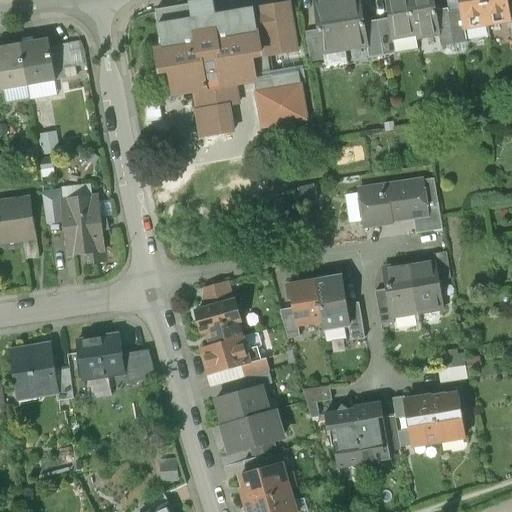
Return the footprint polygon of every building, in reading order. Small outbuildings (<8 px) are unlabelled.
[(288,2),(260,7),(254,8),(215,14),(214,10),(214,7),(213,2),(212,0),(204,0),(189,3),(190,4),(192,18),(179,20),(177,6),(155,10),(157,24),(162,48),(156,49),(159,71),(169,69),(174,95),(179,94),(195,91),(198,108),(196,108),(202,138),(233,133),(230,116),(228,106),(238,105),(235,85),(255,81),(257,81),(253,63),(252,56),(261,54),(268,53),(269,57),(273,56),(297,52),(288,2)] [(337,0),(327,0),(314,2),(318,30),(322,53),(324,53),(345,49),(337,0)] [(360,0),(337,0),(345,49),(367,46),(368,45),(364,22),(360,0)] [(410,0),(386,0),(389,18),(393,38),(416,34),(410,0)] [(434,0),(410,0),(416,34),(417,37),(439,34),(440,34),(436,11),(434,0)] [(483,0),(459,0),(461,10),(464,28),(465,28),(488,24),(483,0)] [(507,0),(483,0),(488,24),(510,21),(511,21),(508,2),(507,0)] [(190,4),(177,6),(179,20),(192,18),(190,4)] [(448,9),(436,11),(440,34),(439,34),(441,46),(454,44),(449,12),(448,9)] [(461,10),(449,12),(454,44),(467,42),(465,28),(464,28),(461,10)] [(389,18),(377,20),(381,44),(394,42),(393,38),(389,18)] [(377,20),(364,22),(368,45),(367,46),(369,58),(370,58),(383,56),(381,44),(377,20)] [(318,30),(305,32),(308,50),(311,62),(323,60),(325,59),(324,53),(322,53),(318,30)] [(48,39),(21,44),(28,86),(56,81),(48,39)] [(69,43),(55,46),(60,69),(73,66),(69,43)] [(21,44),(0,47),(0,90),(0,91),(28,86),(21,44)] [(367,46),(345,49),(348,65),(371,61),(370,58),(369,58),(367,46)] [(345,49),(324,53),(325,59),(323,60),(325,69),(348,65),(345,49)] [(255,81),(256,87),(271,85),(270,80),(270,77),(271,77),(269,57),(268,53),(261,54),(252,56),(253,63),(257,81),(255,81)] [(271,77),(270,77),(270,80),(271,85),(256,87),(263,128),(307,120),(299,72),(271,77)] [(159,96),(146,98),(148,113),(161,111),(159,96)] [(422,180),(359,190),(365,227),(394,223),(394,221),(414,218),(428,216),(427,209),(422,180)] [(63,192),(45,195),(48,224),(64,222),(62,202),(65,202),(63,192)] [(31,198),(0,202),(0,242),(24,239),(37,237),(31,198)] [(65,202),(62,202),(64,222),(68,254),(87,251),(88,263),(104,261),(103,250),(104,249),(98,198),(65,202)] [(279,203),(282,233),(291,232),(288,202),(279,203)] [(428,216),(414,218),(416,234),(443,230),(439,207),(427,209),(428,216)] [(37,237),(24,239),(27,259),(40,257),(37,237)] [(447,252),(434,254),(435,260),(436,260),(439,280),(451,278),(447,252)] [(435,260),(410,265),(418,312),(444,308),(439,280),(436,260),(435,260)] [(410,265),(384,269),(387,289),(392,316),(393,316),(418,312),(410,265)] [(511,265),(495,269),(497,283),(511,280),(511,265)] [(343,277),(316,282),(323,321),(324,329),(349,325),(351,324),(347,304),(343,277)] [(316,282),(302,284),(302,281),(288,284),(291,301),(293,301),(294,308),(297,325),(298,325),(323,321),(316,282)] [(228,282),(205,288),(204,301),(206,309),(233,301),(228,282)] [(511,285),(498,288),(503,314),(511,312),(511,285)] [(387,289),(376,291),(381,324),(394,322),(393,316),(392,316),(387,289)] [(206,309),(197,312),(202,332),(209,331),(213,345),(240,337),(236,323),(241,321),(235,301),(233,301),(206,309)] [(359,302),(347,304),(351,324),(349,325),(351,341),(365,338),(359,302)] [(294,308),(281,311),(289,339),(300,337),(298,325),(297,325),(294,308)] [(213,345),(202,349),(209,375),(242,366),(251,364),(250,363),(262,360),(258,347),(261,346),(258,333),(240,337),(213,345)] [(120,335),(77,341),(83,380),(125,373),(125,372),(123,355),(120,335)] [(36,347),(11,351),(17,391),(36,388),(37,396),(57,393),(58,393),(55,371),(52,349),(37,351),(36,347)] [(148,351),(123,355),(125,372),(127,372),(129,383),(156,379),(148,351)] [(262,360),(250,363),(251,364),(242,366),(245,378),(269,371),(266,358),(262,360)] [(465,366),(441,370),(443,382),(467,378),(465,366)] [(70,369),(55,371),(58,393),(57,393),(58,401),(74,398),(70,369)] [(269,371),(248,377),(251,388),(262,385),(262,386),(273,383),(269,371)] [(251,388),(215,399),(223,426),(269,412),(262,386),(262,385),(251,388)] [(330,386),(303,390),(311,418),(319,417),(317,402),(332,400),(330,386)] [(459,395),(446,397),(445,395),(432,397),(439,440),(466,436),(463,423),(467,419),(465,411),(461,408),(459,395)] [(432,397),(405,401),(413,445),(439,440),(432,397)] [(381,404),(355,409),(364,464),(381,461),(388,452),(389,452),(383,417),(381,404)] [(355,409),(325,414),(328,431),(330,431),(333,447),(335,447),(338,465),(349,464),(352,466),(364,464),(355,409)] [(269,412),(223,426),(231,453),(250,447),(273,440),(282,438),(274,410),(269,412)] [(395,414),(383,417),(389,452),(401,449),(395,414)] [(273,440),(250,447),(254,458),(271,454),(277,452),(273,440)] [(254,458),(244,461),(247,473),(274,465),(271,454),(254,458)] [(163,456),(162,473),(177,474),(178,457),(163,456)] [(247,473),(241,474),(247,495),(245,496),(246,502),(289,490),(297,488),(293,473),(285,475),(281,463),(274,465),(247,473)] [(294,511),(289,490),(246,502),(249,511),(294,511)] [(166,492),(146,502),(150,511),(155,511),(169,505),(170,507),(173,505),(166,492)]
